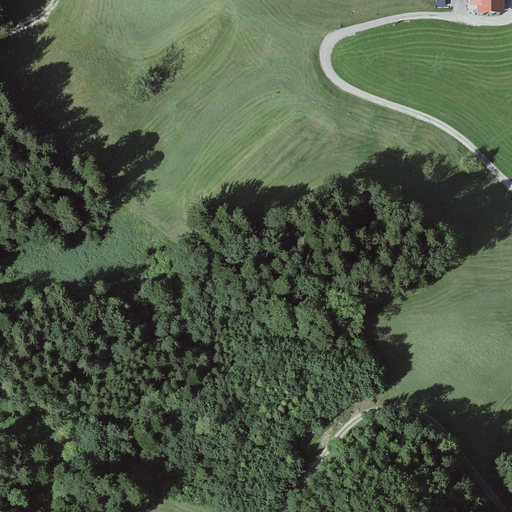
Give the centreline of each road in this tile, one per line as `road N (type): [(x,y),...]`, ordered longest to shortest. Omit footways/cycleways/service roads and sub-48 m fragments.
road 1 (track): [(511,185),(443,126),(337,81),(324,57),(334,37),(398,17),(511,18)]
road 2 (track): [(280,511),(340,433),(387,408),(433,420),(485,488)]
